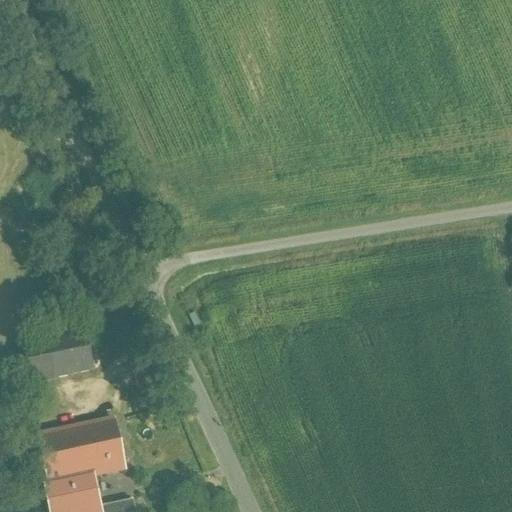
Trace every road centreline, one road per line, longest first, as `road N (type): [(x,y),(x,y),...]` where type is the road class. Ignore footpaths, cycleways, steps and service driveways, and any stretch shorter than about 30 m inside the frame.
road 1 (unclassified): [(511,211),(140,274)]
road 2 (unclassified): [(140,274),(11,0)]
road 3 (unclassified): [(249,511),(140,274)]
